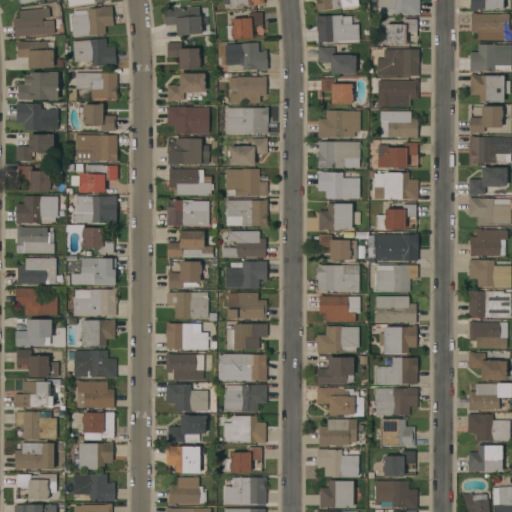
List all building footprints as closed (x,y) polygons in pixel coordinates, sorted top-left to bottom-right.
[(263,0),(264,4),(258,5),(258,4),(230,8),(229,4),(223,5),(222,0),(263,0)] [(355,0),(356,5),(342,7),(342,8),(317,11),(315,0),(355,0)] [(419,0),(419,14),(380,15),(380,8),(377,8),(376,0),(419,0)] [(502,0),(502,9),(487,9),(487,10),(474,10),(474,11),(469,11),(469,0),(502,0)] [(113,26),(104,27),(105,34),(72,37),(70,16),(73,16),(72,11),(86,10),(86,9),(100,8),(100,7),(111,6),(113,26)] [(176,36),(175,25),(164,26),(163,10),(198,7),(199,17),(206,16),(207,26),(201,26),(201,35),(176,36)] [(48,8),(49,18),(42,19),(42,21),(53,20),(54,33),(18,37),(18,38),(14,38),(12,18),(19,18),(18,11),(48,8)] [(261,12),(262,24),(251,25),(252,38),(233,39),(233,42),(228,42),(228,39),(227,39),(226,25),(231,25),(230,19),(247,18),(247,13),(261,12)] [(508,30),(511,30),(511,40),(477,40),(477,33),(470,33),(470,13),(475,13),(475,14),(501,14),(501,13),(506,13),(506,14),(508,14),(508,30)] [(322,43),(317,44),(317,30),(316,30),(315,15),(320,15),(320,16),(342,15),(342,16),(357,16),(357,24),(358,24),(359,41),(322,43)] [(385,45),(385,41),(384,41),(384,34),(385,34),(385,24),(402,25),(402,20),(416,20),(416,31),(406,31),(405,45),(385,45)] [(105,38),(106,47),(111,46),(114,46),(115,65),(91,67),(91,60),(86,61),(86,65),(79,66),(79,62),(74,62),(72,41),(105,38)] [(28,68),(28,57),(17,57),(16,41),(21,41),(21,42),(46,41),(46,42),(53,42),(53,68),(28,68)] [(257,42),(258,52),(262,52),(262,50),(266,50),(267,70),(263,70),(263,69),(242,70),(242,64),(225,66),(224,45),(257,42)] [(180,43),(180,49),(198,49),(199,55),(204,55),(204,65),(199,65),(199,69),(178,69),(178,58),(166,58),(166,43),(180,43)] [(511,45),(511,49),(511,55),(511,66),(510,66),(510,71),(473,71),(473,72),(469,72),(469,52),(477,52),(477,44),(511,45)] [(317,47),(322,47),(322,48),(334,47),(334,53),(332,53),(332,55),(349,55),(349,56),(355,56),(355,74),(334,74),(334,75),(330,75),(330,62),(317,62),(317,47)] [(418,50),(418,65),(417,76),(376,76),(376,58),(383,59),(383,50),(418,50)] [(57,72),(57,100),(17,100),(17,83),(24,83),(24,75),(29,75),(29,72),(57,72)] [(112,73),(112,72),(116,72),(116,85),(117,85),(117,100),(112,100),(112,99),(75,98),(75,89),(74,89),(74,73),(112,73)] [(204,92),(183,92),(183,100),(172,100),(172,101),(167,101),(166,85),(179,85),(179,73),(184,73),(204,73),(204,92)] [(503,81),(509,81),(509,93),(503,93),(503,102),(478,102),(478,95),(469,95),(469,74),(474,74),(474,75),(503,76),(503,81)] [(266,96),(259,96),(259,103),(229,103),(229,93),(236,93),(236,90),(228,90),(228,78),(236,78),(236,77),(261,77),(261,76),(266,76),(266,96)] [(334,79),(333,84),(351,84),(351,94),(352,94),(352,101),(351,101),(351,104),(331,104),(331,92),(320,92),(320,79),(334,79)] [(413,81),(413,79),(418,79),(418,99),(409,99),(409,106),(379,106),(379,94),(378,94),(378,81),(413,81)] [(58,109),(57,130),(23,130),(24,122),(15,122),(16,102),(20,102),(20,103),(41,104),(40,109),(58,109)] [(98,105),(98,103),(103,103),(102,115),(115,115),(115,120),(114,120),(114,127),(115,127),(115,131),(100,131),(100,126),(98,126),(98,124),(83,124),(83,114),(82,114),(82,108),(83,108),(83,104),(98,105)] [(226,107),(264,108),(264,106),(268,106),(267,123),(267,134),(225,134),(226,107)] [(501,106),(501,110),(502,110),(502,117),(501,117),(501,120),(500,120),(500,122),(501,122),(501,128),(483,128),(483,133),(474,133),(474,134),(469,134),(469,118),(481,118),(481,106),(501,106)] [(209,108),(208,134),(191,133),(191,134),(175,134),(175,125),(166,125),(166,107),(209,108)] [(359,132),(354,132),(354,137),(328,137),(328,138),(317,138),(317,119),(325,119),(326,110),(343,110),(343,111),(359,111),(359,132)] [(410,112),(410,119),(417,119),(417,139),(413,138),(387,137),(380,137),(380,122),(379,122),(379,111),(410,112)] [(53,134),(53,153),(36,154),(36,152),(31,152),(31,161),(15,161),(15,146),(27,146),(27,140),(29,140),(29,137),(27,137),(27,134),(53,134)] [(116,135),(116,162),(112,162),(112,160),(67,161),(67,150),(74,150),(74,135),(116,135)] [(510,154),(510,163),(494,163),(472,163),(472,164),(468,164),(468,147),(468,136),(473,136),(473,137),(510,137),(510,154)] [(201,138),(201,145),(208,145),(208,151),(209,151),(208,158),(208,164),(167,164),(167,153),(166,153),(166,144),(175,144),(175,138),(201,138)] [(266,153),(254,153),(254,166),(249,166),(249,165),(228,165),(228,157),(227,157),(227,151),(228,151),(228,147),(235,147),(235,146),(249,146),(249,138),(262,139),(262,138),(266,138),(266,153)] [(359,142),(359,159),(358,159),(358,167),(321,167),(321,168),(317,168),(318,141),(359,142)] [(417,143),(416,156),(406,155),(406,168),(376,167),(377,145),(387,145),(387,147),(403,147),(403,143),(417,143)] [(116,165),(116,181),(104,181),(104,193),(78,192),(78,186),(74,186),(74,176),(78,176),(78,173),(84,173),(84,165),(116,165)] [(31,166),(31,171),(49,171),(49,181),(50,181),(50,188),(49,188),(49,191),(17,191),(17,166),(31,166)] [(506,186),(498,186),(498,192),(484,192),(484,194),(473,194),(473,195),(468,195),(468,180),(480,180),(480,167),(486,167),(506,167),(506,186)] [(175,195),(175,188),(168,188),(168,168),(172,168),(172,169),(197,169),(197,170),(202,170),(202,183),(210,183),(210,184),(212,184),(212,190),(210,190),(210,194),(175,195)] [(259,182),(267,182),(267,196),(234,196),(234,195),(225,195),(225,169),(242,169),(259,169),(259,182)] [(373,179),(368,179),(368,171),(374,171),(374,174),(383,174),(383,173),(408,172),(408,180),(417,180),(417,200),(411,200),(411,198),(373,199),(373,179)] [(358,199),(325,198),(325,191),(317,191),(317,172),(358,172),(357,178),(359,178),(358,199)] [(57,197),(57,217),(54,217),(54,222),(37,222),(37,223),(20,223),(20,224),(15,224),(16,203),(22,203),(22,196),(57,197)] [(66,196),(111,197),(111,196),(116,196),(116,224),(111,224),(111,223),(74,222),(74,213),(65,213),(66,196)] [(510,225),(476,225),(476,217),(468,217),(468,198),(477,198),(477,199),(493,199),(510,199),(510,225)] [(208,226),(166,225),(166,199),(192,200),(192,201),(208,201),(208,226)] [(262,200),(262,199),(266,199),(266,228),(263,228),(263,226),(225,225),(225,200),(262,200)] [(317,210),(326,210),(326,204),(351,204),(351,212),(359,212),(359,225),(351,225),(351,229),(322,229),(322,230),(317,230),(317,210)] [(415,217),(404,217),(404,229),(385,229),(385,230),(375,230),(375,215),(384,215),(384,209),(402,209),(402,204),(415,204),(415,217)] [(22,253),(22,246),(16,246),(16,226),(21,226),(21,227),(46,227),(46,233),(49,233),(49,243),(53,243),(53,253),(22,253)] [(102,228),(102,240),(113,240),(113,253),(99,253),(99,248),(82,247),(82,238),(81,238),(81,231),(82,231),(82,228),(102,228)] [(506,240),(504,240),(504,256),(474,255),(474,256),(469,256),(469,237),(476,237),(476,228),(480,228),(480,229),(507,230),(506,240)] [(203,231),(203,246),(212,246),(212,258),(166,258),(166,243),(179,243),(179,231),(203,231)] [(259,231),(259,238),(265,238),(265,258),(260,258),(260,257),(221,257),(221,248),(235,248),(235,241),(228,241),(228,231),(259,231)] [(417,261),(375,260),(375,234),(414,235),(414,233),(417,233),(417,261)] [(331,235),(331,240),(356,240),(357,260),(329,260),(329,247),(318,247),(318,235),(331,235)] [(55,258),(55,284),(20,284),(20,285),(17,285),(16,265),(24,265),(24,258),(55,258)] [(109,259),(109,258),(115,258),(115,276),(116,276),(116,284),(78,284),(78,275),(86,275),(86,258),(109,259)] [(510,266),(510,287),(476,287),(476,279),(468,279),(468,260),(493,260),(493,266),(510,266)] [(199,261),(199,265),(208,265),(208,276),(199,276),(199,282),(198,282),(198,287),(181,287),(181,288),(172,288),(172,289),(167,289),(167,273),(179,273),(179,261),(199,261)] [(266,261),(266,279),(258,279),(258,289),(241,289),(241,287),(224,288),(224,267),(230,267),(230,263),(241,263),(241,261),(266,261)] [(358,291),(316,291),(316,264),(320,264),(320,266),(358,266),(358,291)] [(416,265),(416,278),(409,279),(409,292),(375,292),(375,286),(373,286),(373,273),(375,273),(375,270),(376,270),(376,265),(416,265)] [(56,315),(42,315),(42,316),(22,316),(22,306),(14,306),(14,288),(40,288),(40,294),(56,294),(56,315)] [(111,289),(111,288),(116,288),(116,297),(116,303),(115,303),(115,316),(110,316),(110,315),(73,315),(73,298),(74,298),(74,290),(111,289)] [(510,318),(472,317),(472,318),(468,318),(468,307),(467,307),(467,290),(474,290),(474,291),(502,291),(502,293),(510,293),(510,318)] [(173,319),(173,306),(166,306),(166,293),(207,292),(207,298),(207,318),(173,319)] [(257,293),(257,300),(265,300),(265,306),(263,306),(263,313),(265,313),(265,320),(260,320),(260,319),(226,319),(226,293),(257,293)] [(359,313),(355,313),(355,322),(324,322),(324,315),(318,315),(318,295),(322,295),(322,296),(359,296),(359,313)] [(408,296),(408,303),(415,303),(415,324),(412,324),(412,322),(374,322),(375,296),(408,296)] [(208,321),(208,312),(216,313),(216,321),(208,321)] [(51,320),(51,337),(44,337),(44,339),(43,339),(43,346),(19,346),(19,347),(15,347),(15,331),(25,331),(25,319),(51,320)] [(81,320),(109,320),(109,319),(114,319),(114,339),(105,339),(105,346),(81,346),(81,320)] [(475,348),(475,341),(468,341),(468,321),(473,321),(473,322),(499,322),(499,323),(503,323),(503,338),(506,338),(506,348),(475,348)] [(200,324),(200,332),(207,332),(207,349),(165,349),(165,323),(200,324)] [(225,349),(225,325),(230,325),(230,330),(233,330),(233,324),(266,324),(266,337),(258,337),(258,349),(225,349)] [(383,327),(412,327),(412,325),(416,325),(415,347),(407,347),(407,353),(382,353),(383,327)] [(358,348),(355,348),(355,353),(341,352),(341,353),(316,353),(316,335),(324,335),(325,326),(341,326),(341,327),(358,327),(358,348)] [(30,350),(30,355),(48,356),(48,362),(58,362),(57,377),(27,376),(28,365),(15,365),(15,349),(30,350)] [(90,351),(90,350),(107,350),(107,359),(115,359),(115,378),(104,378),(104,377),(73,376),(73,351),(90,351)] [(467,352),(473,352),(473,353),(484,353),(484,360),(499,360),(499,361),(505,361),(505,379),(485,379),(485,380),(480,380),(480,368),(467,368),(467,352)] [(202,354),(202,380),(172,380),(172,372),(165,373),(165,353),(170,353),(170,354),(202,354)] [(262,354),(262,353),(266,353),(265,382),(261,381),(217,380),(217,355),(222,355),(222,354),(262,354)] [(353,357),(352,382),(345,382),(345,384),(321,384),(321,385),(316,385),(316,369),(327,369),(327,357),(353,357)] [(375,367),(391,367),(391,357),(416,358),(416,384),(374,384),(375,367)] [(47,408),(13,407),(13,394),(21,394),(22,381),(47,382),(47,408)] [(107,382),(107,389),(113,389),(113,409),(110,409),(110,408),(76,408),(76,381),(107,382)] [(266,403),(257,403),(257,412),(223,411),(224,385),(256,385),(256,384),(266,384),(266,403)] [(511,384),(511,397),(498,397),(498,410),(474,410),(474,411),(468,411),(468,391),(475,391),(475,384),(511,384)] [(207,411),(173,411),(173,403),(165,403),(165,385),(207,385),(207,411)] [(362,409),(363,409),(363,417),(352,417),(352,415),(349,415),(349,417),(342,417),(342,415),(336,415),(336,416),(328,416),(328,404),(315,404),(316,388),(343,388),(343,389),(352,389),(352,392),(357,392),(357,397),(362,397),(362,409)] [(416,388),(416,407),(413,407),(413,406),(408,406),(408,415),(382,415),(382,417),(376,417),(375,415),(375,395),(372,395),(372,388),(416,388)] [(56,439),(54,439),(54,440),(51,440),(51,438),(39,438),(39,439),(22,439),(22,425),(14,425),(14,411),(51,412),(50,418),(56,418),(56,439)] [(113,438),(100,438),(100,440),(83,440),(83,423),(81,423),(81,416),(82,416),(82,412),(113,412),(113,438)] [(204,434),(198,433),(198,442),(184,442),(173,442),(173,443),(167,442),(167,427),(179,427),(180,414),(187,415),(205,416),(204,434)] [(509,420),(509,441),(475,440),(475,433),(466,433),(467,414),(492,415),(492,420),(509,420)] [(265,443),(259,443),(259,442),(231,442),(231,441),(223,440),(223,423),(230,423),(230,417),(231,417),(231,416),(256,416),(256,423),(265,423),(265,443)] [(357,419),(356,433),(357,433),(357,442),(348,442),(348,445),(324,445),(324,447),(317,447),(318,426),(326,426),(326,419),(357,419)] [(404,419),(404,427),(413,427),(413,447),(408,447),(408,445),(379,446),(379,439),(375,439),(375,429),(380,429),(380,419),(404,419)] [(108,443),(108,442),(112,442),(112,463),(103,463),(103,470),(78,470),(78,469),(72,469),(72,455),(78,455),(78,443),(108,443)] [(53,469),(18,469),(18,470),(13,470),(14,450),(20,450),(20,443),(53,443),(53,469)] [(199,473),(174,473),(174,466),(165,465),(165,445),(171,445),(171,446),(199,446),(199,473)] [(501,472),(473,471),(473,473),(467,473),(467,452),(476,452),(476,445),(501,445),(501,472)] [(260,447),(260,460),(250,460),(250,473),(229,472),(229,470),(223,470),(223,459),(229,459),(229,452),(247,453),(247,447),(260,447)] [(357,476),(342,476),(342,477),(323,476),(324,467),(319,467),(319,468),(316,468),(316,449),(358,450),(357,476)] [(414,451),(414,464),(403,464),(403,476),(383,476),(383,472),(381,472),(382,466),(383,466),(383,456),(401,456),(401,451),(414,451)] [(30,475),(29,480),(37,480),(37,474),(56,474),(55,493),(48,492),(48,496),(47,496),(47,500),(26,499),(27,487),(16,487),(16,474),(30,475)] [(106,474),(106,483),(110,483),(110,482),(114,482),(114,501),(89,501),(89,494),(72,494),(72,474),(106,474)] [(198,477),(198,486),(202,486),(202,492),(205,492),(205,504),(173,504),(173,505),(168,505),(167,485),(176,485),(176,477),(198,477)] [(239,487),(239,478),(261,478),(261,477),(265,477),(265,505),(260,505),(260,504),(222,504),(223,487),(239,487)] [(352,507),(324,507),(324,508),(319,508),(319,488),(328,488),(328,481),(352,481),(352,507)] [(408,489),(416,489),(416,508),(405,508),(405,507),(380,507),(380,502),(374,502),(374,481),(408,481),(408,489)] [(511,486),(511,511),(492,511),(492,505),(498,505),(497,487),(511,486)] [(462,511),(461,494),(471,493),(471,495),(485,494),(486,500),(487,500),(487,511),(462,511)]
